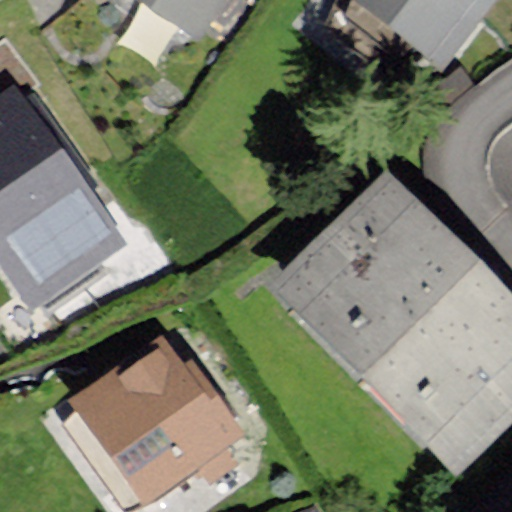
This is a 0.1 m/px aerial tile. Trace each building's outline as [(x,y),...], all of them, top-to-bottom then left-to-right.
[(142,0),(199,37),(223,0),(142,0)] [(357,0),(447,65),(494,0),(357,0)] [(17,89),(0,100),(0,257),(26,296),(116,237),(17,89)] [(511,310),(389,176),(276,278),(453,473),(511,420),(511,310)] [(186,339),(86,413),(157,509),(257,435),(186,339)]
